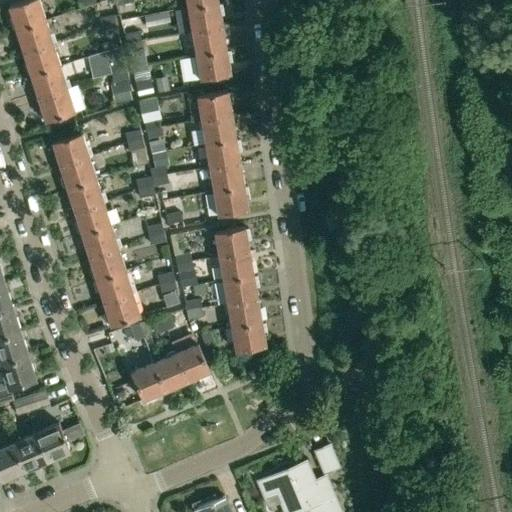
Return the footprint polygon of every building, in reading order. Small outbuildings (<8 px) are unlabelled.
[(39,0),(22,0),(9,4),(17,28),(46,19),(39,0)] [(188,6),(193,30),(223,25),(219,1),(188,6)] [(116,23),(116,21),(114,14),(99,17),(101,26),(116,23)] [(17,28),(24,51),(53,41),(46,19),(17,28)] [(103,35),(118,32),(116,23),(101,26),(103,35)] [(193,30),(197,53),(227,48),(223,25),(193,30)] [(140,31),(125,34),(126,42),(141,39),(140,31)] [(143,48),(141,39),(126,42),(129,51),(143,48)] [(24,51),(31,74),(61,64),(53,41),(24,51)] [(201,78),(231,73),(227,48),(197,53),(201,78)] [(127,69),(125,61),(110,64),(112,73),(127,69)] [(31,74),(38,96),(68,87),(61,64),(31,74)] [(114,82),(129,78),(127,69),(112,73),(114,82)] [(170,89),(167,75),(156,78),(159,91),(170,89)] [(151,78),(136,80),(138,89),(152,86),(151,78)] [(132,99),(128,80),(111,84),(115,103),(132,99)] [(76,111),(68,87),(38,96),(46,120),(76,111)] [(80,92),(85,115),(95,113),(90,89),(80,92)] [(198,94),(202,119),(232,114),(228,89),(198,94)] [(139,99),(143,120),(144,120),(159,117),(161,116),(157,95),(139,99)] [(202,119),(206,142),(236,137),(232,114),(202,119)] [(144,120),(146,129),(161,125),(159,117),(144,120)] [(163,134),(162,126),(161,125),(146,129),(148,138),(163,134)] [(143,138),(141,129),(125,133),(127,142),(143,138)] [(53,140),(60,164),(90,155),(82,131),(53,140)] [(206,142),(210,166),(241,161),(236,137),(206,142)] [(145,146),(143,138),(127,142),(129,150),(145,146)] [(150,168),(152,175),(152,177),(167,173),(165,164),(170,163),(167,149),(152,152),(155,166),(150,168)] [(60,164),(68,187),(97,178),(90,155),(60,164)] [(210,166),(214,190),(245,184),(241,161),(210,166)] [(155,186),(158,185),(169,182),(167,173),(152,177),(154,184),(155,186)] [(136,179),(138,188),(154,184),(152,177),(152,175),(136,179)] [(68,187),(75,210),(104,200),(97,178),(68,187)] [(156,193),(155,186),(154,184),(138,188),(140,196),(156,193)] [(219,214),(249,209),(245,184),(214,190),(219,214)] [(75,210),(82,233),(111,223),(104,200),(75,210)] [(181,211),(166,214),(169,228),(184,225),(181,211)] [(82,233),(89,255),(119,246),(111,223),(82,233)] [(163,223),(161,223),(147,226),(149,234),(164,231),(163,223)] [(215,230),(220,255),(250,250),(245,225),(215,230)] [(166,240),(164,231),(149,234),(151,243),(166,240)] [(191,251),(184,252),(181,239),(172,241),(176,263),(192,260),(191,251)] [(89,255),(97,278),(126,269),(119,246),(89,255)] [(220,255),(224,279),(254,273),(250,250),(220,255)] [(194,269),(192,260),(176,263),(178,272),(194,269)] [(97,278),(104,301),(133,291),(126,269),(97,278)] [(173,271),(172,272),(158,275),(160,283),(175,280),(173,271)] [(224,279),(228,302),(258,297),(254,273),(224,279)] [(162,292),(175,289),(177,288),(175,280),(160,283),(162,292)] [(0,310),(14,306),(6,282),(0,283),(0,310)] [(141,315),(141,314),(133,291),(104,301),(112,325),(141,315)] [(228,302),(232,326),(262,320),(258,297),(228,302)] [(185,301),(186,307),(186,309),(202,307),(200,298),(185,301)] [(0,336),(21,330),(14,306),(0,310),(0,336)] [(203,316),(202,307),(186,309),(188,318),(203,316)] [(176,327),(171,312),(162,314),(167,329),(176,327)] [(158,332),(166,329),(167,329),(162,314),(154,317),(158,332)] [(266,345),(262,320),(232,326),(236,350),(266,345)] [(130,325),(131,325),(135,339),(144,336),(139,321),(130,325)] [(210,329),(201,333),(207,347),(216,343),(210,329)] [(0,361),(0,362),(29,353),(21,330),(0,336),(0,360),(0,361)] [(199,342),(176,352),(188,380),(211,370),(199,342)] [(176,352),(154,361),(166,389),(188,380),(176,352)] [(0,362),(0,389),(1,389),(37,378),(29,353),(0,362)] [(143,399),(166,389),(154,361),(131,371),(143,399)] [(51,406),(46,389),(23,397),(28,413),(51,406)] [(23,397),(21,397),(13,400),(18,416),(28,413),(23,397)] [(309,412),(315,427),(328,421),(322,407),(309,412)] [(59,422),(36,432),(48,459),(71,449),(59,422)] [(36,432),(12,442),(24,470),(48,459),(36,432)] [(324,473),(341,466),(331,441),(314,448),(324,473)] [(12,442),(0,447),(0,478),(1,480),(24,470),(12,442)] [(341,511),(326,475),(315,480),(306,460),(259,480),(266,498),(279,493),(286,511),(293,511),(309,505),(312,511),(341,511)] [(232,511),(225,495),(194,508),(196,511),(232,511)]
